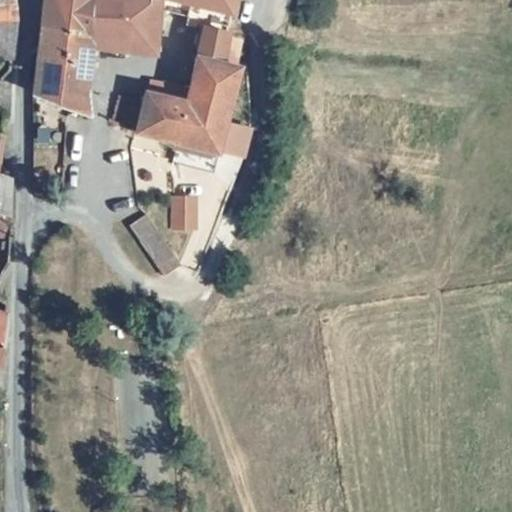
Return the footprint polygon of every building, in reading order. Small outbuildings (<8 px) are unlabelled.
[(0,0),(0,16),(17,15),(14,0),(0,0)] [(50,0),(47,19),(96,29),(96,0),(50,0)] [(160,5),(160,0),(96,0),(96,29),(96,33),(130,37),(130,49),(158,51),(160,5)] [(195,0),(160,0),(160,5),(192,14),(193,23),(206,26),(233,32),(236,10),(195,0)] [(195,0),(236,10),(237,0),(195,0)] [(7,60),(8,55),(13,54),(17,15),(0,16),(0,66),(2,66),(5,62),(7,60)] [(96,29),(47,19),(32,76),(32,91),(91,111),(96,33),(96,29)] [(200,52),(230,62),(233,32),(206,26),(200,52)] [(212,165),(246,66),(230,62),(200,52),(191,88),(189,97),(150,89),(145,102),(139,125),(178,137),(173,154),(212,165)] [(150,89),(189,97),(191,88),(152,78),(150,89)] [(117,118),(139,125),(145,102),(124,95),(117,118)] [(251,126),(228,119),(219,146),(241,153),(251,126)] [(0,208),(14,210),(14,176),(0,170),(0,208)] [(190,194),(168,197),(171,226),(194,223),(190,194)] [(0,229),(13,230),(14,210),(0,208),(0,229)] [(150,208),(132,220),(165,268),(184,255),(150,208)] [(0,361),(0,362),(9,315),(0,312),(0,361)]
